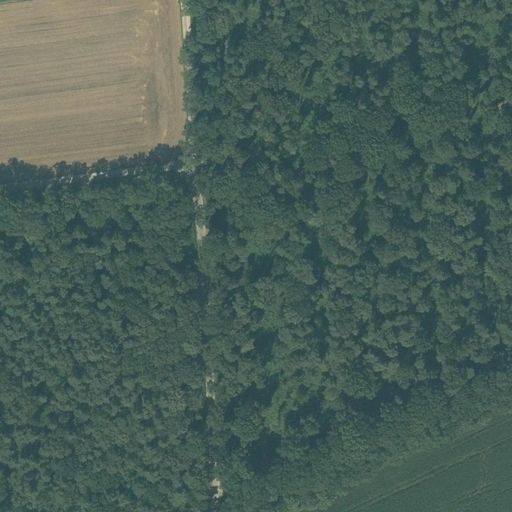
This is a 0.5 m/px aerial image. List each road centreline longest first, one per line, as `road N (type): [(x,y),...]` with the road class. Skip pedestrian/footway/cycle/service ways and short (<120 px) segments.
road 1 (unclassified): [(183,0),(216,491)]
road 2 (unclassified): [(243,499),(511,366)]
road 3 (track): [(0,188),(193,164)]
